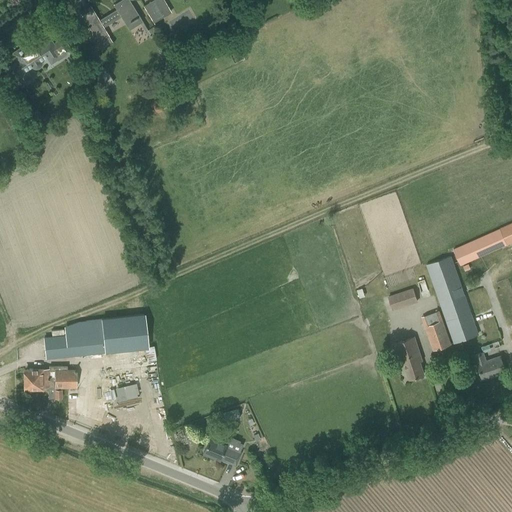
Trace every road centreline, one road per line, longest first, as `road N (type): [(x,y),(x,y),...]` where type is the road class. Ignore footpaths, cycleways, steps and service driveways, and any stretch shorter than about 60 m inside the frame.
road 1 (unclassified): [(251,511),(277,489),(511,409)]
road 2 (unclassified): [(243,511),(221,494),(0,402)]
road 3 (unknown): [(455,429),(412,309)]
